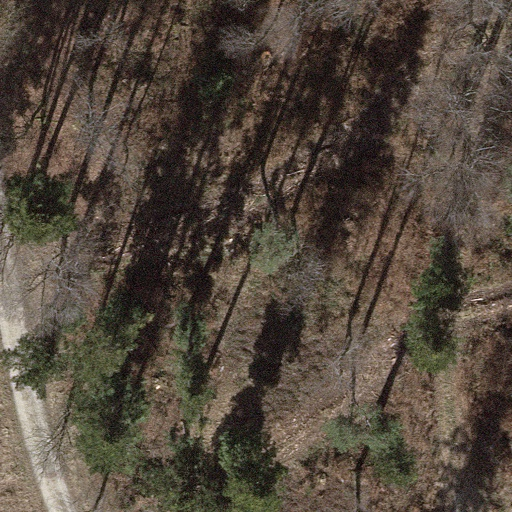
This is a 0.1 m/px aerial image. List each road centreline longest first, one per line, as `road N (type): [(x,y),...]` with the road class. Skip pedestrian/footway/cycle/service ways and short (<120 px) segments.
road 1 (track): [(500,511),(462,422),(447,318),(507,0)]
road 2 (track): [(0,231),(48,472),(65,511)]
